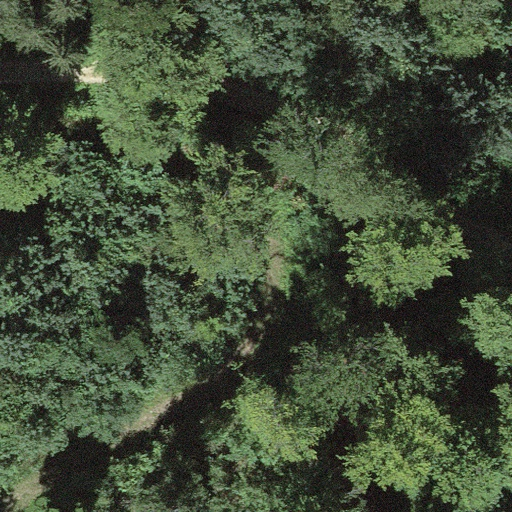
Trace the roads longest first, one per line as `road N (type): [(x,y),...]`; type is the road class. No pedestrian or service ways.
road 1 (track): [(4,511),(31,485),(222,359),(265,314),(276,271),(257,219),(205,165),(140,134),(0,110)]
road 2 (track): [(511,252),(327,117),(231,79),(146,65),(0,64)]
